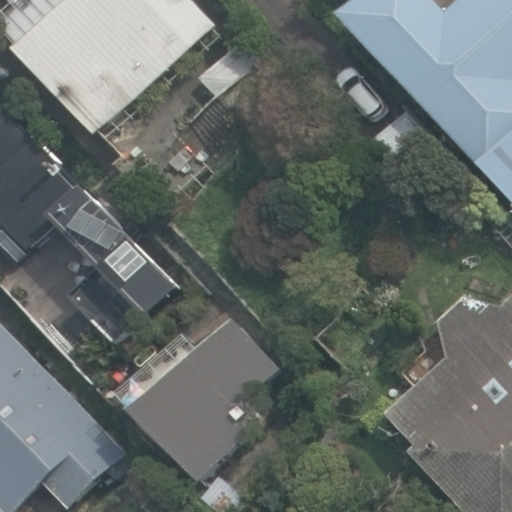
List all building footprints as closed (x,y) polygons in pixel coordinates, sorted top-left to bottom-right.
[(222,28),(195,0),(32,0),(5,26),(28,51),(24,54),(104,139),(222,28)] [(372,0),(351,20),(511,197),(511,0),(467,0),(452,14),(439,0),(372,0)] [(251,35),(205,79),(222,98),(269,54),(251,35)] [(87,190),(12,112),(0,123),(0,208),(39,250),(62,228),(152,323),(187,289),(90,187),(87,190)] [(410,115),(377,142),(423,196),(456,169),(410,115)] [(418,453),(472,511),(511,511),(511,305),(509,308),(472,298),(444,323),(452,360),(393,415),(423,448),(418,453)] [(0,314),(0,505),(6,511),(24,511),(52,486),(75,511),(135,455),(3,312),(0,314)] [(127,397),(207,482),(273,420),(254,400),(287,369),(241,319),(211,347),(197,332),(127,397)] [(260,511),(226,479),(207,500),(220,511),(260,511)]
